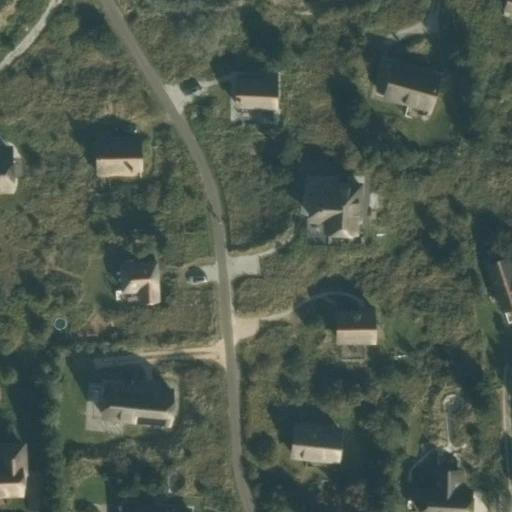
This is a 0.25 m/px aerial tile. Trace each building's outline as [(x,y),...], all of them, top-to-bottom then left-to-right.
[(438,76),(393,64),(393,66),(386,64),(378,92),(385,94),(385,96),(429,108),(438,76)] [(275,106),(276,74),(265,73),(265,81),(237,79),(236,105),(275,106)] [(120,167),(141,166),(139,139),(109,141),(108,132),(96,132),(97,170),(105,170),(120,167)] [(0,189),(11,189),(10,151),(0,151),(0,189)] [(324,184),(324,191),(311,191),(310,218),(327,219),(326,231),(354,232),(354,220),(358,220),(359,185),(324,184)] [(511,276),(506,258),(487,264),(502,309),(511,305),(511,276)] [(141,301),(157,301),(156,289),(157,289),(155,263),(121,264),(123,291),(140,290),(141,301)] [(337,340),(373,340),(372,309),(364,309),(364,313),(336,314),(337,340)] [(167,422),(170,391),(104,385),(101,416),(167,422)] [(290,458),(338,463),(341,427),(293,423),(290,458)] [(23,472),(22,445),(0,446),(0,452),(0,465),(0,493),(21,492),(20,472),(23,472)] [(420,511),(468,511),(470,492),(458,491),(459,470),(434,469),(433,490),(422,489),(420,511)]
